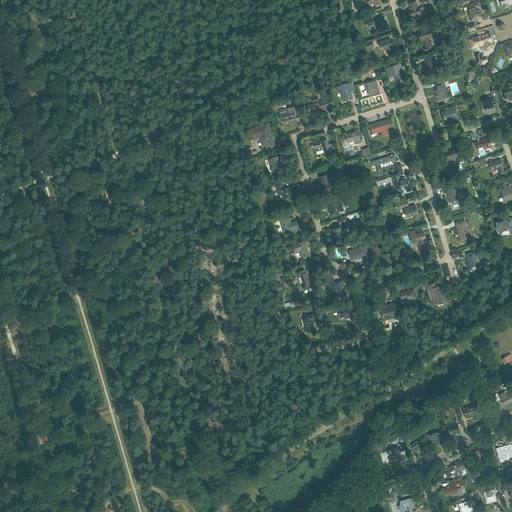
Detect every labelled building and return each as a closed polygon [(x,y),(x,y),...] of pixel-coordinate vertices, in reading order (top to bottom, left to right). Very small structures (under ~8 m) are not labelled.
[(360,0),(362,1),(364,0),(366,0),(368,3),(368,5),(374,3),(376,8),(374,8),(375,12),(382,10),(381,7),(380,7),(380,5),(381,5),(379,0),(360,0)] [(419,18),(422,17),(428,15),(426,10),(425,10),(424,7),(419,9),(419,7),(418,7),(416,2),(409,4),(411,11),(409,12),(412,19),(418,17),(419,18)] [(477,2),(472,4),(466,6),(471,22),(482,18),(479,9),(481,8),(479,2),(477,3),(477,2)] [(371,16),(364,18),(365,24),(366,28),(374,25),(373,22),(371,16)] [(379,33),(384,31),(389,30),(387,25),(386,25),(384,19),(376,21),(379,33)] [(429,30),(421,33),(416,34),(418,42),(424,40),(426,48),(423,48),(425,52),(433,50),(430,38),(432,37),(429,30)] [(486,52),(488,51),(493,50),(491,43),(492,43),(489,34),(469,40),(471,49),(484,45),(486,52)] [(380,49),(383,48),(385,47),(386,51),(388,50),(389,55),(395,54),(393,48),(394,48),(393,44),(392,44),(390,39),(382,42),(378,42),(380,49)] [(360,51),(366,49),(366,50),(374,48),(372,42),(364,44),(358,45),(360,51)] [(445,49),(437,51),(438,58),(447,55),(445,49)] [(429,75),(434,74),(439,72),(437,63),(435,64),(433,57),(426,60),(427,64),(428,63),(429,66),(426,67),(429,75)] [(399,65),(386,69),(389,77),(396,75),(398,79),(395,79),(397,84),(404,82),(401,73),(402,73),(399,65)] [(437,101),(441,100),(449,98),(443,79),(435,81),(437,87),(433,88),(437,101)] [(365,84),(366,88),(367,87),(370,96),(378,93),(376,86),(377,86),(376,81),(365,84)] [(354,90),(352,83),(336,88),(338,93),(340,92),(343,102),(347,101),(347,100),(352,98),(350,91),(354,90)] [(489,100),(483,102),(484,105),(485,110),(493,107),(493,105),(495,104),(494,100),(498,99),(497,94),(495,90),(490,92),(491,95),(488,96),(489,100)] [(329,109),(328,104),(326,100),(319,102),(318,97),(312,99),(313,104),(307,106),(309,112),(316,109),(317,112),(329,109)] [(292,107),(279,111),(281,118),(283,123),(296,119),(294,114),(292,107)] [(458,119),(456,114),(454,107),(448,109),(449,111),(442,113),(445,121),(454,118),(454,120),(458,119)] [(383,137),(388,136),(392,134),(388,120),(370,125),(372,130),(373,134),(382,132),(383,137)] [(267,125),(263,126),(250,131),(253,140),(260,138),(263,146),(274,142),(272,137),(270,137),(269,134),(270,134),(267,125)] [(361,143),(360,140),(359,136),(358,131),(354,132),(354,133),(346,135),(348,143),(353,141),(355,145),(361,143)] [(482,141),(475,143),(477,148),(477,149),(478,149),(479,153),(485,151),(485,150),(490,148),(491,151),(497,149),(495,146),(496,146),(493,137),(481,141),(482,141)] [(325,153),(334,150),(332,144),(328,145),(327,140),(314,144),(316,152),(324,150),(325,153)] [(371,155),(371,154),(369,148),(365,149),(361,150),(362,153),(359,154),(361,159),(364,158),(364,157),(371,155)] [(462,155),(461,155),(459,149),(452,151),(451,151),(445,153),(447,157),(449,157),(450,160),(457,158),(459,163),(463,161),(467,160),(465,154),(465,155),(462,155)] [(251,151),(242,154),(244,160),(253,158),(251,151)] [(397,173),(398,172),(403,171),(401,164),(398,165),(395,155),(372,161),(373,166),(376,165),(378,174),(383,173),(380,164),(391,161),(392,163),(394,162),(397,173)] [(273,172),(277,171),(282,169),(280,162),(281,161),(280,156),(268,160),(270,164),(271,164),(273,172)] [(488,164),(486,158),(479,160),(481,166),(488,164)] [(499,169),(500,174),(505,172),(501,160),(489,164),(492,171),(499,169)] [(331,186),(334,185),(335,184),(335,183),(335,182),(335,181),(334,181),(333,181),(330,182),(328,178),(339,175),(336,167),(327,170),(328,175),(319,177),(321,184),(320,184),(321,189),(331,186)] [(464,174),(464,176),(473,174),(471,167),(466,169),(467,171),(465,171),(466,173),(464,174)] [(408,187),(406,180),(401,181),(399,175),(394,177),(392,177),(394,182),(393,182),(394,186),(395,191),(397,195),(411,191),(410,187),(408,187)] [(386,189),(385,183),(383,183),(382,181),(377,182),(379,190),(386,189)] [(284,199),(286,199),(291,197),(290,195),(293,194),(291,187),(285,189),(283,184),(276,186),(279,196),(282,194),(284,199)] [(511,199),(511,194),(510,187),(506,188),(505,184),(499,186),(505,202),(511,199)] [(453,206),(457,204),(456,200),(459,199),(456,190),(446,192),(449,202),(452,201),(453,206)] [(336,199),(328,201),(329,207),(328,207),(330,214),(332,214),(333,214),(334,214),(334,213),(338,212),(337,208),(343,207),(340,198),(336,199)] [(416,206),(411,208),(404,210),(406,217),(413,215),(414,218),(418,216),(418,214),(416,206)] [(284,234),(297,231),(301,229),(299,221),(290,223),(288,214),(279,217),(284,234)] [(347,236),(345,229),(347,229),(348,228),(349,227),(349,226),(348,222),(347,222),(346,217),(343,218),(338,219),(340,225),(341,227),(332,230),(334,236),(335,236),(336,239),(347,236)] [(496,221),(496,226),(496,231),(510,230),(510,225),(510,220),(507,220),(507,218),(503,219),(503,221),(496,221)] [(461,242),(466,241),(471,239),(469,230),(468,231),(464,220),(456,223),(461,242)] [(415,231),(409,233),(413,243),(416,242),(418,251),(428,248),(423,233),(416,235),(415,231)] [(301,258),(305,257),(310,256),(308,251),(307,252),(305,245),(303,246),(302,242),(292,245),(294,252),(299,251),(301,258)] [(352,261),(368,257),(367,254),(372,252),(369,242),(364,244),(364,247),(353,250),(349,251),(350,254),(349,254),(349,256),(350,256),(352,261)] [(376,259),(379,259),(382,258),(378,244),(375,245),(376,248),(373,248),(376,259)] [(383,255),(384,260),(386,265),(395,262),(392,252),(383,255)] [(475,271),(476,275),(480,274),(479,270),(474,252),(466,255),(469,264),(468,264),(470,272),(475,271)] [(300,272),(296,273),(297,277),(298,276),(301,284),(303,289),(305,288),(310,287),(309,284),(311,284),(309,278),(308,279),(307,274),(306,274),(304,271),(300,272)] [(277,281),(282,280),(280,277),(283,276),(282,272),(275,275),(277,281)] [(327,277),(331,291),(337,290),(339,298),(342,297),(343,301),(352,298),(349,288),(345,289),(343,281),(335,283),(333,276),(327,277)] [(430,297),(431,297),(433,305),(440,304),(440,305),(446,303),(444,296),(442,296),(440,289),(436,290),(434,283),(426,286),(428,291),(429,291),(430,297)] [(397,295),(399,300),(399,301),(404,299),(405,302),(417,298),(414,289),(402,293),(402,294),(397,295)] [(384,321),(389,320),(393,319),(392,315),(396,314),(394,308),(398,307),(397,302),(388,305),(389,309),(381,312),(384,321)] [(338,310),(339,313),(340,318),(348,316),(348,318),(353,317),(350,306),(338,310)] [(305,327),(306,328),(307,333),(315,330),(313,321),(318,320),(316,313),(309,315),(310,317),(304,318),(307,327),(305,327)] [(503,359),(506,364),(511,360),(511,358),(510,355),(503,359)] [(511,387),(511,386),(507,388),(510,393),(507,395),(505,392),(498,396),(504,406),(511,402),(511,403),(511,402),(511,395),(511,393),(511,392),(511,387)] [(463,409),(465,414),(466,419),(475,416),(476,419),(481,418),(477,405),(463,409)] [(460,432),(458,427),(458,424),(447,427),(449,435),(460,432)] [(426,436),(427,438),(428,443),(431,442),(432,445),(443,442),(441,432),(426,436)] [(392,438),(389,440),(391,444),(398,440),(399,442),(403,440),(401,433),(399,434),(392,438)] [(410,448),(412,450),(415,455),(424,448),(420,442),(410,448)] [(511,457),(511,449),(511,444),(496,449),(500,460),(509,457),(509,458),(511,457)] [(386,452),(383,453),(385,457),(388,456),(390,461),(397,458),(398,462),(402,460),(401,457),(399,453),(400,452),(406,450),(403,445),(398,447),(395,448),(394,447),(392,448),(391,450),(389,451),(386,452)] [(471,455),(473,459),(475,461),(486,454),(487,456),(490,454),(489,452),(491,450),(488,445),(483,449),(482,447),(478,449),(479,450),(471,455)] [(468,466),(468,465),(465,461),(461,463),(460,461),(448,469),(444,472),(448,478),(464,468),(464,469),(468,466)] [(500,469),(497,470),(500,481),(508,479),(506,473),(502,474),(500,469)] [(458,481),(455,482),(450,483),(451,486),(445,487),(447,495),(455,493),(455,496),(462,495),(462,494),(461,489),(460,488),(457,489),(457,486),(459,486),(466,485),(466,479),(458,480),(458,481)] [(484,493),(486,499),(487,504),(497,501),(494,490),(484,493)] [(403,511),(410,511),(410,509),(414,508),(411,499),(399,502),(400,505),(399,505),(400,511),(401,511),(403,511)] [(473,511),(472,507),(471,501),(459,504),(460,511),(473,511)]
